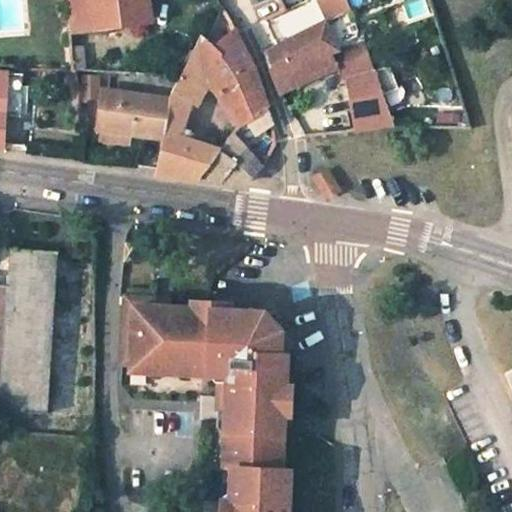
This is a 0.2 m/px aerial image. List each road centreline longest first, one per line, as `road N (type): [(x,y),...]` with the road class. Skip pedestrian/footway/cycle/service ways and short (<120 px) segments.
road 1 (unknown): [(113,191),(105,511)]
road 2 (tertiary): [(0,171),(297,217)]
road 3 (residential): [(357,511),(357,453),(325,221)]
road 4 (residential): [(236,0),(282,124),(297,217)]
road 5 (tertiary): [(325,221),(511,265)]
road 6 (unknown): [(511,83),(487,99),(511,200)]
